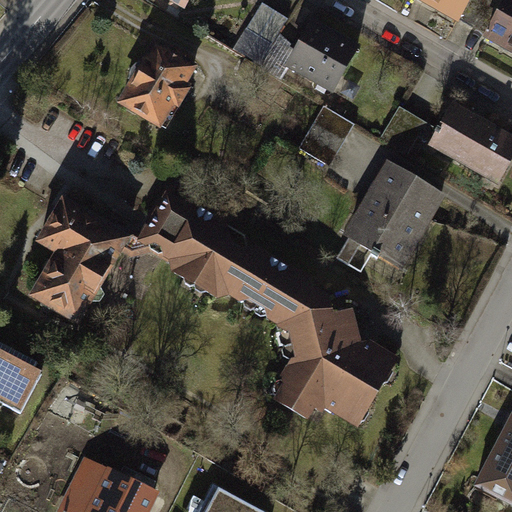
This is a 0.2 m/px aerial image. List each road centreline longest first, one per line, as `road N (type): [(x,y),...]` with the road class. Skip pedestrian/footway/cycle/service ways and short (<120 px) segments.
road 1 (residential): [(511,296),(399,511)]
road 2 (residential): [(356,0),(511,91)]
